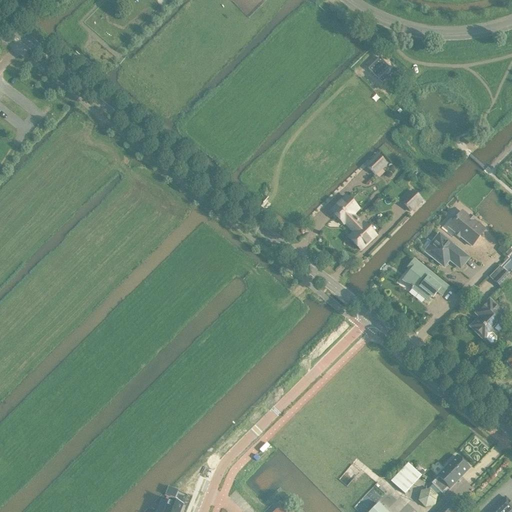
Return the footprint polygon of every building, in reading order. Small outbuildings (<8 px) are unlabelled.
[(380,59),(368,70),(382,84),(394,73),(380,59)] [(375,176),(386,165),(378,156),(366,168),(375,176)] [(410,213),(422,202),(413,193),(401,204),(410,213)] [(349,230),(359,221),(354,216),(359,211),(346,197),(331,212),(345,226),(346,226),(349,230)] [(475,221),(470,217),(469,218),(462,213),(455,222),(450,228),(456,233),(455,234),(456,235),(454,236),(459,240),(460,238),(472,247),(485,231),(474,222),(475,221)] [(359,221),(349,230),(353,234),(348,239),(361,252),(376,237),(364,224),(363,225),(359,221)] [(463,267),(469,259),(457,250),(458,249),(453,245),(452,246),(439,236),(425,253),(426,254),(425,255),(430,259),(431,258),(444,268),(449,261),(453,264),(455,261),(463,267)] [(502,246),(497,250),(501,254),(506,250),(502,246)] [(442,297),(448,289),(414,261),(408,269),(411,272),(407,277),(412,281),(408,286),(411,288),(410,289),(412,290),(412,289),(428,302),(431,298),(433,299),(438,293),(442,297)] [(494,282),(501,289),(511,279),(504,272),(494,282)] [(504,315),(493,304),(490,301),(478,312),(479,313),(478,314),(479,317),(480,318),(470,328),(484,342),(486,340),(490,345),(494,345),(496,342),(496,339),(492,334),(493,333),(490,329),(504,315)] [(437,478),(432,484),(442,495),(448,489),(450,490),(470,470),(457,457),(449,465),(447,465),(444,468),(444,470),(437,477),(437,478)] [(420,477),(408,465),(391,483),(403,494),(420,477)] [(177,492),(168,488),(166,496),(175,499),(177,492)] [(432,489),(422,492),(419,502),(426,509),(436,506),(439,497),(432,489)] [(511,511),(511,504),(506,498),(491,511),(511,511)] [(182,511),(184,508),(183,508),(183,506),(169,501),(164,511),(182,511)] [(438,511),(454,511),(458,509),(450,501),(438,511)]
